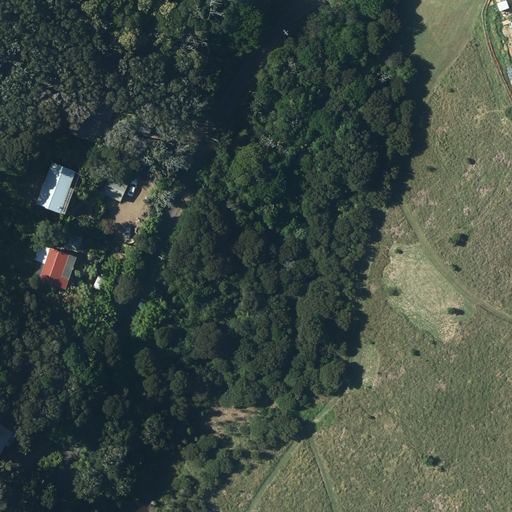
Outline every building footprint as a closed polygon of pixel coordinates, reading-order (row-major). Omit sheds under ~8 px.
[(72,197),(68,196),(77,171),(52,162),(36,205),(65,215),(72,197)] [(78,252),(84,238),(70,234),(65,248),(78,252)] [(30,256),(34,246),(27,243),(23,253),(30,256)] [(70,280),(78,258),(50,248),(45,264),(38,262),(34,277),(40,279),(40,280),(59,287),(62,278),(70,280)] [(0,454),(15,428),(0,420),(0,454)]
